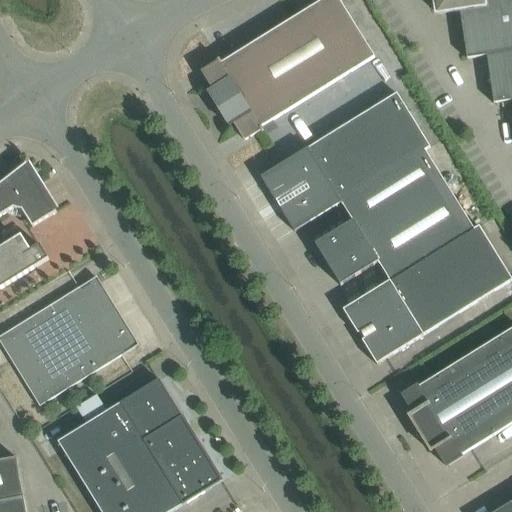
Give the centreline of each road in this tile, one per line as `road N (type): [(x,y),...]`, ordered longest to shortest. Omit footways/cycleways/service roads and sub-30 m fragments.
road 1 (unclassified): [(415,511),(124,41)]
road 2 (unclassified): [(34,96),(291,511)]
